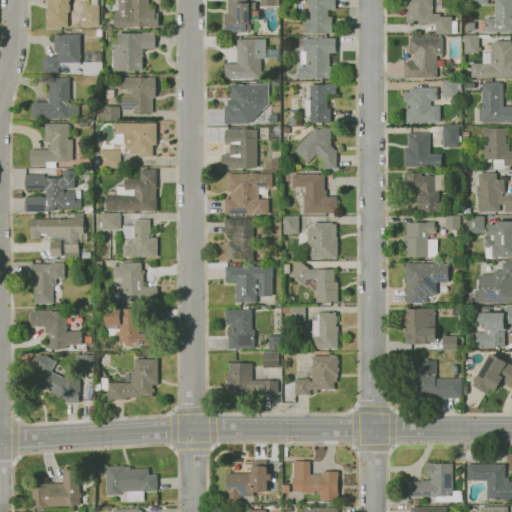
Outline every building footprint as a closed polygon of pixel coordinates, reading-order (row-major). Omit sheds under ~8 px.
[(68,26),(48,26),(48,0),(69,0),(69,4),(70,4),(70,11),(68,11),(68,26)] [(114,28),(114,12),(118,12),(118,10),(113,11),(112,0),(149,0),(149,9),(155,9),(155,13),(158,13),(158,27),(114,28)] [(224,32),(224,13),(228,13),(227,0),(247,0),(247,2),(256,2),(256,11),(249,11),(249,24),(246,25),(246,32),(224,32)] [(303,33),(303,20),(307,20),(307,5),(306,5),(306,0),(335,0),(336,10),(328,10),(328,17),(332,17),(332,33),(303,33)] [(435,35),(435,24),(409,24),(409,23),(405,23),(405,0),(432,0),(432,14),(440,14),(440,17),(452,17),(452,21),(457,21),(457,34),(452,34),(452,35),(435,35)] [(511,32),(479,33),(479,20),(485,20),(485,19),(488,19),(488,18),(494,18),(494,16),(495,16),(495,0),(511,0),(511,32)] [(112,71),(112,43),(117,43),(117,33),(155,33),(155,49),(142,49),(143,71),(112,71)] [(102,75),(83,75),(83,69),(80,68),(80,72),(43,73),(43,57),(58,56),(58,51),(54,51),(54,34),(81,34),(81,64),(83,64),(83,62),(92,62),(92,53),(102,53),(102,62),(102,75)] [(464,54),(463,35),(478,35),(479,54),(464,54)] [(436,78),(404,79),(404,62),(413,62),(413,54),(409,54),(409,38),(442,38),(442,56),(436,56),(436,78)] [(261,79),(224,79),(224,64),(236,64),(236,40),(239,40),(239,39),(266,39),(266,50),(267,50),(267,49),(278,49),(278,58),(266,58),(266,59),(261,59),(261,79)] [(331,78),(299,79),(299,67),(306,67),(306,64),(300,64),(300,51),(303,51),(303,39),(336,39),(336,53),(329,53),(329,67),(331,67),(331,78)] [(511,78),(471,78),(471,65),(462,65),(462,56),(465,56),(465,62),(473,62),(473,63),(484,63),(484,64),(491,64),(491,43),(494,43),(494,41),(511,41),(511,46),(511,78)] [(151,114),(133,114),(133,110),(121,110),(121,95),(132,95),(132,90),(123,90),(123,78),(155,78),(155,98),(151,98),(151,114)] [(33,120),(33,118),(32,118),(32,104),(33,104),(33,103),(48,102),(48,79),(69,79),(70,104),(79,104),(79,116),(69,117),(69,119),(33,120)] [(441,98),(441,80),(457,80),(457,81),(460,81),(460,90),(457,90),(457,97),(441,98)] [(249,124),(224,124),(224,105),(227,105),(227,99),(230,99),(230,84),(239,84),(239,82),(247,82),(247,84),(268,84),(268,104),(249,124)] [(511,123),(482,123),(482,122),(479,122),(478,106),(482,106),(481,82),(500,82),(500,83),(502,83),(503,107),(511,107),(511,123)] [(331,123),(310,123),(310,120),(309,120),(309,116),(304,116),(304,100),(310,100),(310,85),(325,85),(325,84),(336,84),(336,95),(327,95),(327,109),(331,109),(331,123)] [(406,123),(406,111),(407,111),(407,102),(403,102),(403,92),(409,92),(409,88),(437,88),(437,101),(430,101),(430,106),(440,106),(440,123),(406,123)] [(107,98),(106,90),(114,90),(114,98),(107,98)] [(120,120),(99,120),(99,106),(120,106),(120,120)] [(288,125),(288,118),(296,117),(296,124),(288,125)] [(152,157),(139,157),(139,154),(129,154),(129,150),(125,150),(125,145),(124,145),(124,144),(115,144),(115,137),(113,137),(113,124),(156,123),(156,145),(152,145),(152,157)] [(47,168),(44,168),(44,165),(30,166),(29,150),(49,150),(49,142),(45,142),(45,124),(69,124),(69,136),(67,136),(67,139),(72,139),(72,167),(47,168)] [(458,147),(442,147),(442,125),(458,125),(458,147)] [(321,160),(316,155),(307,163),(294,150),(315,128),(331,129),(330,146),(335,151),(336,151),(336,168),(321,169),(321,160)] [(509,170),(483,170),(483,165),(493,165),(493,160),(488,160),(488,159),(484,159),(484,145),(488,145),(488,138),(483,138),(483,128),(505,128),(505,144),(508,144),(508,151),(511,151),(511,166),(509,166),(509,170)] [(256,168),(222,168),(222,154),(230,154),(230,145),(225,145),(225,129),(239,129),(239,130),(256,130),(256,168)] [(441,167),(404,167),(404,148),(408,148),(408,134),(429,134),(429,154),(441,154),(441,167)] [(99,168),(99,150),(120,150),(120,168),(99,168)] [(273,158),(277,158),(277,170),(266,170),(266,165),(273,158)] [(463,168),(463,158),(471,158),(471,168),(463,168)] [(56,212),(26,212),(26,197),(46,197),(46,189),(25,189),(25,175),(44,175),(44,177),(64,177),(64,170),(75,170),(75,189),(74,189),(74,191),(80,191),(80,198),(81,198),(81,206),(77,206),(77,208),(61,208),(61,207),(56,207),(56,212)] [(116,194),(132,194),(132,190),(125,190),(125,179),(141,178),(140,170),(156,170),(157,185),(155,185),(155,198),(157,198),(157,210),(106,211),(106,194),(108,194),(108,189),(116,189),(116,194)] [(269,214),(225,214),(225,199),(230,199),(230,192),(228,192),(228,174),(249,174),(249,173),(257,173),(257,174),(272,174),(272,187),(258,188),(258,199),(269,199),(269,214)] [(337,214),(303,214),(303,194),(305,194),(305,187),(292,187),(292,174),(324,174),(324,190),(326,190),(326,197),(337,197),(337,214)] [(416,213),(416,202),(419,202),(419,200),(417,200),(417,188),(405,189),(405,174),(421,174),(421,176),(435,176),(435,175),(446,175),(446,190),(438,190),(439,202),(446,202),(446,213),(416,213)] [(511,213),(504,213),(504,205),(502,205),(502,207),(500,207),(500,205),(499,205),(499,212),(478,212),(478,193),(476,193),(476,186),(478,186),(478,174),(496,174),(496,180),(504,180),(504,193),(502,193),(502,196),(504,196),(504,195),(511,195),(511,213)] [(460,230),(445,230),(445,216),(453,216),(453,209),(460,209),(460,215),(459,215),(460,230)] [(79,259),(66,259),(66,238),(65,238),(65,237),(46,237),(46,235),(40,235),(40,238),(31,238),(31,219),(74,219),(74,213),(82,213),(82,219),(84,219),(84,234),(88,234),(88,242),(79,242),(79,259)] [(102,229),(102,213),(120,213),(120,229),(102,229)] [(486,234),(487,234),(487,232),(484,232),(484,233),(468,233),(468,226),(465,226),(465,236),(462,236),(462,216),(468,216),(484,216),(484,224),(496,224),(496,221),(511,221),(511,257),(494,257),(494,258),(485,258),(485,248),(483,246),(483,242),(484,241),(484,236),(486,234)] [(283,234),(283,217),(298,217),(298,234),(283,234)] [(254,259),(227,259),(227,242),(233,242),(233,233),(225,233),(225,219),(254,218),(254,259)] [(123,257),(123,244),(126,244),(126,238),(123,238),(123,225),(134,225),(134,224),(133,224),(133,221),(134,221),(134,220),(150,219),(150,238),(157,238),(157,257),(123,257)] [(437,258),(405,258),(405,254),(404,254),(403,251),(405,251),(405,244),(404,244),(404,241),(405,241),(405,237),(406,237),(406,223),(434,222),(434,226),(436,226),(436,233),(428,233),(428,239),(437,239),(437,258)] [(307,227),(313,224),(313,223),(333,223),(333,224),(336,224),(336,238),(337,238),(337,259),(310,259),(310,256),(309,256),(309,250),(310,250),(310,248),(306,248),(306,227),(307,227)] [(61,256),(50,256),(50,241),(61,241),(61,256)] [(307,279),(304,283),(291,273),(300,261),(310,269),(334,269),(334,282),(338,282),(338,302),(316,302),(316,279),(307,279)] [(53,303),(35,303),(34,291),(31,291),(31,264),(51,264),(51,262),(65,263),(65,278),(56,278),(56,283),(54,286),(53,286),(53,303)] [(511,302),(475,303),(474,288),(479,288),(478,275),(493,275),(493,271),(502,271),(502,262),(511,262),(511,302)] [(157,303),(122,303),(122,278),(113,278),(113,266),(119,266),(119,263),(141,263),(141,275),(143,275),(143,288),(157,288),(157,303)] [(427,304),(405,304),(405,288),(407,288),(407,283),(404,283),(404,278),(405,278),(405,263),(449,263),(449,282),(436,282),(436,296),(427,296),(427,304)] [(257,302),(239,302),(239,301),(236,301),(236,281),(226,281),(226,266),(273,266),(272,296),(259,296),(259,288),(257,288),(257,302)] [(305,320),(290,320),(290,313),(282,313),(282,307),(304,306),(305,320)] [(487,348),(474,348),(474,333),(486,333),(486,324),(479,324),(479,306),(490,306),(490,313),(503,313),(504,313),(504,308),(511,308),(511,323),(506,323),(506,331),(504,331),(504,347),(487,347),(487,348)] [(156,349),(150,349),(150,346),(125,346),(125,342),(119,342),(119,336),(108,336),(108,328),(107,328),(107,326),(106,326),(106,320),(105,320),(105,314),(106,314),(106,308),(139,308),(139,333),(156,333),(156,349)] [(426,344),(408,344),(408,333),(409,333),(409,327),(408,327),(408,308),(433,309),(433,314),(435,314),(435,328),(436,328),(436,342),(426,341),(426,344)] [(67,349),(50,349),(50,333),(45,334),(45,326),(31,327),(31,310),(52,310),(52,311),(67,311),(67,331),(82,331),(82,345),(67,345),(67,349)] [(254,349),(228,349),(228,334),(230,334),(230,323),(226,323),(226,310),(252,310),(252,331),(254,331),(254,349)] [(334,349),(330,349),(312,349),(312,320),(317,320),(317,314),(319,314),(319,312),(335,313),(335,325),(337,325),(337,326),(338,326),(338,348),(334,348),(334,349)] [(457,350),(443,350),(443,336),(447,336),(447,335),(451,335),(451,336),(457,336),(457,344),(460,344),(460,350),(457,350)] [(279,350),(268,350),(268,336),(279,336),(279,350)] [(263,368),(263,352),(278,352),(279,367),(263,368)] [(487,394),(472,385),(491,353),(511,365),(511,386),(511,388),(510,387),(509,388),(507,386),(508,386),(505,384),(505,385),(501,382),(496,391),(490,388),(487,394)] [(64,399),(32,382),(38,370),(35,368),(35,369),(30,366),(35,355),(46,355),(57,361),(51,372),(64,378),(66,374),(80,376),(80,403),(65,403),(64,399)] [(76,368),(76,355),(94,355),(94,368),(76,368)] [(309,395),(295,395),(295,379),(310,379),(310,381),(312,381),(312,364),(310,364),(310,359),(312,359),(312,356),(337,356),(337,378),(336,378),(336,382),(333,382),(333,389),(334,389),(334,390),(330,391),(330,389),(328,389),(328,391),(322,391),(322,389),(316,389),(316,394),(313,394),(312,390),(309,390),(309,395)] [(108,400),(107,383),(126,382),(126,383),(131,383),(131,371),(135,371),(134,359),(158,359),(158,384),(152,384),(152,396),(141,396),(141,397),(126,397),(126,400),(108,400)] [(462,398),(410,398),(410,359),(428,359),(428,360),(436,360),(436,379),(461,379),(462,398)] [(278,394),(261,394),(261,391),(252,391),(252,394),(227,394),(227,373),(228,373),(228,363),(252,363),(252,380),(278,380),(278,394)] [(321,500),(321,493),(302,493),(302,492),(293,492),(292,478),(293,478),(293,461),(309,461),(310,475),(322,475),(322,472),(338,472),(338,500),(321,500)] [(461,501),(436,501),(436,497),(407,497),(407,482),(421,482),(421,481),(431,481),(431,477),(427,477),(427,464),(453,463),(453,491),(461,491),(461,501)] [(511,499),(486,499),(486,498),(485,498),(485,486),(486,486),(486,481),(467,481),(467,464),(505,464),(505,477),(508,477),(508,481),(511,481),(511,499)] [(127,502),(126,492),(120,492),(120,495),(107,495),(106,467),(124,466),(125,467),(130,467),(130,469),(148,468),(149,475),(157,475),(157,491),(143,491),(143,501),(127,502)] [(229,501),(229,493),(226,493),(226,474),(251,474),(251,467),(267,467),(267,474),(271,474),(271,480),(267,480),(267,492),(253,492),(253,497),(240,497),(240,501),(229,501)] [(32,507),(31,487),(33,487),(33,484),(63,483),(63,469),(79,469),(80,506),(32,507)]
